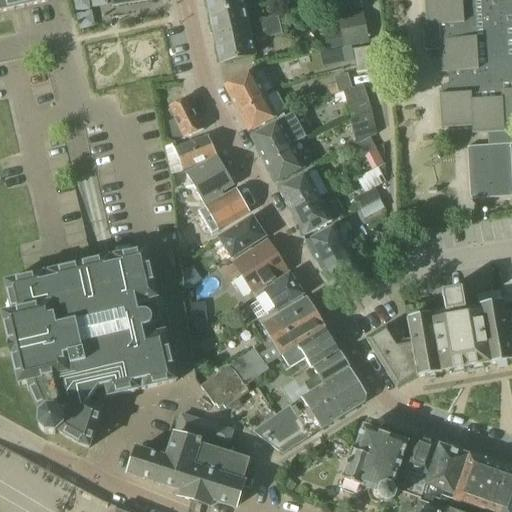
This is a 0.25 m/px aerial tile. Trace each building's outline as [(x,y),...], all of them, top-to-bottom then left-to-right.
[(0,0),(0,13),(10,11),(49,2),(48,0),(63,0),(64,0),(0,0)] [(111,0),(113,8),(159,1),(158,0),(111,0)] [(206,0),(210,16),(244,8),(241,0),(206,0)] [(359,0),(336,0),(339,14),(362,10),(359,0)] [(511,0),(425,0),(427,28),(441,27),(442,42),(439,42),(442,74),(448,74),(449,86),(443,86),(444,96),(438,97),(441,128),(471,126),(472,134),(488,133),(489,147),(467,149),(471,201),(511,198),(511,168),(510,146),(511,145),(511,0)] [(215,40),(281,26),(279,17),(261,21),(259,25),(248,27),(244,8),(210,16),(215,40)] [(344,49),(370,44),(364,13),(338,18),(344,49)] [(281,26),(215,40),(221,64),(254,56),(251,39),(256,37),(257,41),(283,35),(281,26)] [(357,74),(374,71),(370,48),(353,51),(357,74)] [(223,87),(235,109),(263,94),(251,72),(223,87)] [(334,79),(339,93),(352,89),(348,75),(334,79)] [(344,109),(347,120),(370,113),(362,88),(353,91),(352,89),(339,93),(339,95),(342,94),(347,108),(344,109)] [(263,94),(235,109),(249,133),(276,118),(263,94)] [(174,143),(185,140),(203,131),(187,100),(169,109),(175,121),(169,124),(174,143)] [(370,113),(347,120),(356,146),(372,138),(377,135),(370,113)] [(263,161),(291,146),(305,138),(293,116),(251,138),(263,161)] [(175,174),(215,158),(207,137),(176,150),(175,146),(173,147),(175,174)] [(356,146),(349,149),(350,151),(353,157),(354,157),(356,161),(378,150),(377,148),(372,138),(356,146)] [(291,146),(263,161),(275,184),(303,169),(291,146)] [(345,156),(337,160),(340,164),(347,161),(345,156)] [(195,190),(225,173),(216,158),(185,172),(195,190)] [(206,209),(224,198),(221,193),(233,187),(225,173),(195,190),(206,209)] [(319,199),(319,200),(327,195),(316,173),(307,177),(306,175),(279,190),(291,213),(319,199)] [(373,205),(380,201),(381,201),(382,200),(376,189),(375,188),(354,200),(361,212),(373,205)] [(249,214),(235,192),(224,198),(206,209),(199,213),(206,224),(213,220),(220,231),(249,214)] [(332,222),(319,200),(319,199),(291,213),(304,237),(332,222)] [(232,262),(265,239),(251,218),(218,241),(232,262)] [(306,243),(319,266),(347,251),(334,228),(306,243)] [(254,294),(287,272),(267,242),(234,263),(254,294)] [(347,281),(360,275),(347,251),(319,266),(332,290),(347,281)] [(78,445),(89,450),(101,412),(97,410),(93,409),(96,403),(90,400),(98,390),(106,388),(108,399),(176,383),(165,335),(164,335),(144,340),(141,330),(146,329),(150,326),(152,322),(150,318),(147,315),(142,314),(138,315),(136,305),(157,300),(157,299),(146,252),(134,255),(116,259),(104,262),(92,264),(74,269),(48,275),(27,279),(5,284),(12,315),(3,317),(8,338),(10,347),(9,347),(9,348),(10,352),(11,357),(11,358),(12,357),(14,367),(19,387),(28,385),(34,401),(42,415),(39,418),(39,428),(45,435),(55,436),(59,433),(68,440),(78,445)] [(289,276),(256,297),(269,318),(303,296),(289,276)] [(511,361),(511,350),(504,308),(504,302),(501,303),(478,307),(471,308),(464,309),(461,291),(441,294),(444,312),(437,314),(430,315),(429,303),(403,307),(405,316),(405,319),(406,319),(417,378),(511,361)] [(478,307),(501,303),(500,291),(476,295),(478,307)] [(272,342),(315,315),(304,299),(261,326),(272,342)] [(280,357),(324,330),(315,315),(272,342),(274,346),(259,356),(255,350),(237,363),(252,384),(270,372),(267,368),(281,358),(280,357)] [(399,343),(389,326),(367,339),(397,390),(412,382),(404,342),(399,343)] [(310,370),(337,352),(324,330),(280,357),(281,358),(288,370),(304,360),(310,370)] [(301,400),(349,370),(337,352),(310,370),(311,371),(313,369),(317,377),(310,382),(305,373),(294,380),(295,381),(287,386),(297,404),(302,401),(301,400)] [(244,390),(252,384),(237,363),(199,389),(213,408),(215,406),(218,411),(222,408),(224,411),(227,409),(248,394),(244,390)] [(290,410),(308,439),(320,431),(365,403),(366,397),(349,370),(301,400),(302,401),(307,410),(300,415),(296,407),(290,410)] [(250,408),(258,419),(268,411),(260,400),(250,408)] [(308,439),(290,410),(289,408),(253,434),(281,456),(308,439)] [(227,446),(232,432),(180,416),(166,460),(135,451),(127,474),(181,491),(179,498),(191,502),(194,503),(197,504),(209,507),(211,501),(235,508),(242,487),(249,489),(253,477),(244,474),(248,462),(221,453),(224,445),(227,446)] [(408,462),(405,461),(402,468),(398,466),(405,444),(363,429),(354,454),(351,453),(339,487),(344,494),(354,498),(361,493),(362,490),(369,493),(367,497),(371,504),(377,507),(384,503),(387,504),(389,503),(391,501),(394,499),(395,499),(396,498),(397,497),(398,496),(420,504),(426,487),(424,487),(427,477),(405,469),(408,462)] [(427,477),(438,446),(413,437),(405,461),(408,462),(405,469),(427,477)] [(436,491),(454,497),(467,456),(438,446),(427,477),(424,487),(426,487),(420,504),(430,508),(436,491)] [(467,456),(454,497),(452,501),(467,506),(465,511),(469,511),(511,511),(511,470),(468,455),(467,456)]
